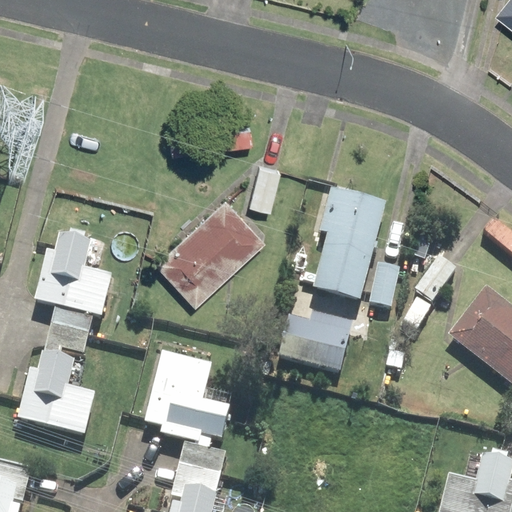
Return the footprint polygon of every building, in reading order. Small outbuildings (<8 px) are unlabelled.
[(511,26),(511,0),(507,0),(496,14),(511,26)] [(267,211),(276,171),(256,167),(247,206),(267,211)] [(372,251),(383,210),(328,196),(317,238),(324,240),(311,295),(358,307),(372,251)] [(152,264),(191,306),(261,241),(221,199),(152,264)] [(511,241),(491,225),(483,235),(511,258),(511,241)] [(42,359),(39,358),(35,377),(27,375),(15,424),(82,440),(92,400),(64,393),(71,366),(57,363),(59,354),(81,360),(90,321),(99,323),(108,282),(81,275),(88,248),(80,246),(83,237),(68,233),(66,243),(56,241),(52,258),(43,256),(31,306),(53,312),(42,359)] [(430,306),(454,273),(436,261),(413,294),(430,306)] [(398,273),(376,268),(366,306),(388,312),(398,273)] [(511,314),(484,292),(446,340),(511,391),(511,314)] [(415,303),(402,326),(415,333),(428,310),(415,303)] [(311,317),(308,326),(286,321),(276,361),(298,367),(338,376),(350,326),(311,317)] [(407,354),(386,350),(382,372),(404,376),(407,354)] [(142,428),(160,433),(158,440),(195,449),(197,439),(219,445),(227,413),(198,405),(207,370),(160,358),(142,428)] [(210,511),(224,459),(182,449),(169,501),(179,504),(178,510),(169,508),(168,511),(210,511)] [(511,488),(505,487),(510,469),(502,467),(505,458),(490,454),(487,463),(480,461),(473,488),(446,481),(437,511),(508,511),(511,499),(511,488)] [(0,511),(16,511),(10,510),(11,505),(20,507),(28,474),(0,467),(0,511)]
